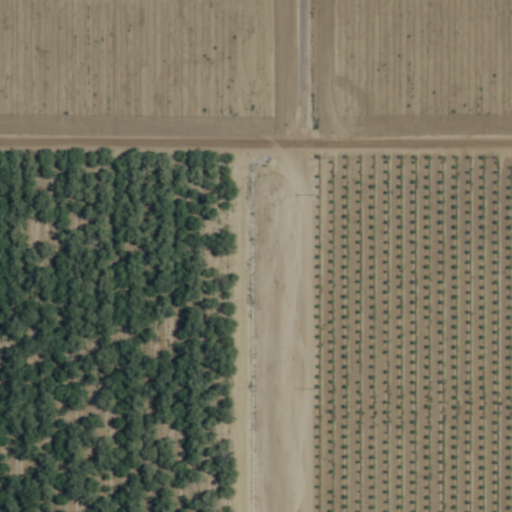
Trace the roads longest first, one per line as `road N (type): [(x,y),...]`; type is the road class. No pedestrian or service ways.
road 1 (residential): [(270,0),(262,511)]
road 2 (residential): [(511,97),(0,95)]
